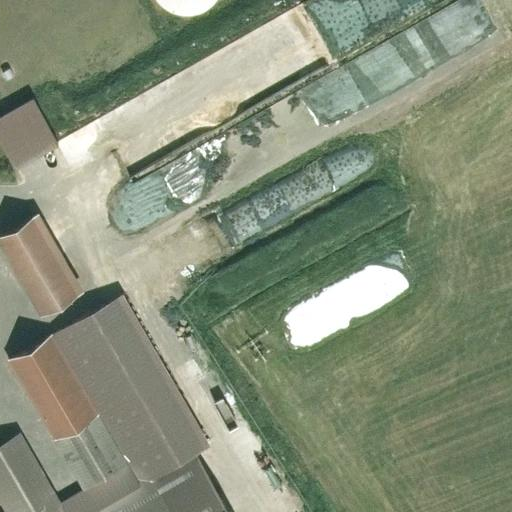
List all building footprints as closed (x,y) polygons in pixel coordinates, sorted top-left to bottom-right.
[(154,0),(155,2),(173,15),(195,16),(214,5),(216,0),(154,0)] [(474,50),(486,66),(510,48),(498,32),(474,50)] [(456,80),(467,78),(464,59),(453,60),(456,80)] [(443,90),(432,63),(412,72),(423,99),(443,90)] [(436,118),(451,147),(511,116),(511,81),(508,83),(511,91),(511,96),(505,100),(499,87),(436,118)] [(33,98),(0,117),(0,144),(14,168),(58,141),(33,98)] [(187,201),(172,164),(133,179),(136,188),(124,193),(135,221),(187,201)] [(81,291),(39,214),(0,235),(0,243),(39,314),(81,291)] [(64,511),(21,436),(0,447),(0,501),(6,511),(233,511),(115,301),(6,362),(90,511),(64,511)]
